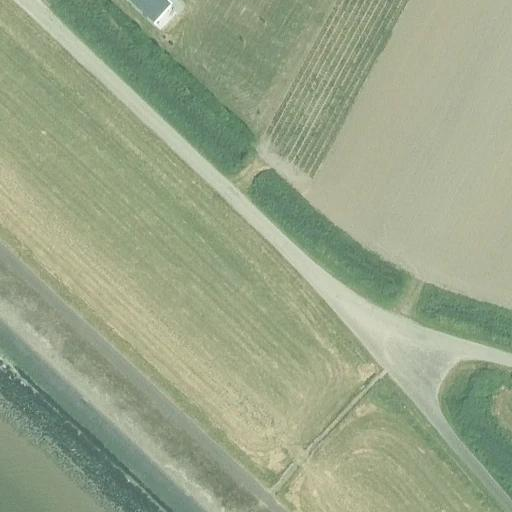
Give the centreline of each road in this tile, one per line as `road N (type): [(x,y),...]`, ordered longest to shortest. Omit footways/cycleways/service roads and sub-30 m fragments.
road 1 (unclassified): [(390,362),(236,200),(18,0)]
road 2 (unclassified): [(511,501),(390,362)]
road 3 (unclassified): [(511,368),(461,353),(390,362)]
